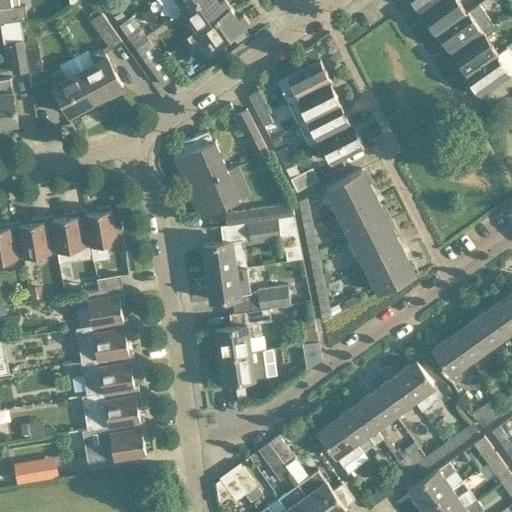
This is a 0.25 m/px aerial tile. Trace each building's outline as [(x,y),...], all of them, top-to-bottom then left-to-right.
[(9,0),(0,0),(0,7),(0,8),(2,21),(25,17),(23,4),(11,6),(9,0)] [(104,0),(119,21),(126,16),(114,0),(104,0)] [(159,0),(162,3),(160,11),(168,13),(171,16),(182,8),(193,0),(159,0)] [(201,24),(229,5),(226,0),(219,0),(218,0),(193,0),(182,8),(197,28),(197,29),(202,25),(201,24)] [(437,0),(414,0),(422,11),(437,0)] [(439,31),(466,12),(458,0),(437,0),(422,11),(437,32),(439,31)] [(439,31),(453,52),(482,31),(482,30),(492,23),(478,3),(466,12),(439,31)] [(193,45),(208,34),(216,45),(249,22),(243,13),(238,17),(229,5),(201,24),(202,25),(197,29),(197,28),(186,35),(193,45)] [(93,16),(91,18),(112,47),(122,39),(101,10),(93,16)] [(133,42),(145,33),(132,13),(126,17),(126,16),(119,21),(133,42)] [(453,52),(468,72),(497,52),(482,31),(453,52)] [(147,61),(159,53),(145,33),(133,42),(139,50),(147,61)] [(22,39),(8,41),(13,70),(29,68),(25,46),(24,38),(22,39)] [(25,46),(29,68),(31,81),(45,78),(39,43),(25,46)] [(93,59),(79,66),(97,99),(123,85),(102,46),(89,53),(93,59)] [(511,53),(507,46),(498,53),(497,52),(468,72),(466,73),(489,105),(511,88),(511,77),(510,75),(511,72),(511,53)] [(159,53),(147,61),(163,84),(174,76),(159,53)] [(297,97),(330,81),(331,80),(320,58),(277,80),(288,100),(296,96),(297,97)] [(70,113),(97,99),(79,66),(65,74),(62,67),(49,74),(70,113)] [(0,125),(18,122),(10,76),(0,78),(0,125)] [(299,123),(341,102),(330,81),(297,97),(296,96),(288,100),(299,123)] [(258,116),(268,111),(269,110),(259,89),(248,94),(258,116)] [(309,143),(318,139),(318,140),(353,122),(352,122),(351,122),(341,102),(299,123),(309,143)] [(269,151),(266,145),(261,135),(246,107),(235,112),(258,156),(269,151)] [(268,111),(258,116),(263,125),(272,121),(268,111)] [(331,160),(346,153),(363,144),(353,122),(318,140),(319,140),(320,139),(331,160)] [(227,168),(223,157),(215,139),(213,140),(208,129),(180,140),(185,151),(174,156),(185,185),(227,168)] [(276,150),(281,159),(290,154),(285,145),(276,150)] [(290,154),(281,159),(298,190),(319,178),(312,165),(299,171),(290,154)] [(362,167),(344,177),(326,186),(370,273),(379,291),(415,273),(415,272),(413,272),(407,259),(408,259),(395,233),(394,234),(388,221),(389,221),(388,219),(387,220),(381,207),(382,206),(369,181),(368,182),(362,169),(363,169),(362,167)] [(198,215),(216,208),(240,198),(227,168),(185,185),(198,215)] [(313,226),(306,196),(298,200),(304,230),(313,226)] [(226,223),(249,220),(279,215),(293,213),(294,213),(292,202),(266,205),(224,211),(226,223)] [(85,208),(91,244),(108,241),(109,250),(126,247),(122,224),(115,225),(112,208),(111,208),(110,204),(97,206),(98,210),(86,212),(86,208),(85,208)] [(52,214),(57,250),(91,244),(85,208),(65,211),(66,215),(53,218),(52,214)] [(293,213),(279,215),(282,236),(298,234),(294,213),(293,213)] [(18,219),(24,255),(57,250),(52,214),(32,217),(33,221),(19,223),(19,219),(18,219)] [(279,215),(249,220),(252,240),(282,236),(279,215)] [(0,259),(24,255),(18,219),(0,222),(0,259)] [(304,230),(310,260),(319,255),(319,254),(327,250),(324,245),(318,248),(313,226),(304,230)] [(207,269),(247,264),(243,237),(203,243),(207,269)] [(319,255),(310,260),(316,289),(325,285),(319,255)] [(251,293),(248,273),(247,264),(207,269),(211,298),(251,293)] [(97,277),(99,288),(122,284),(120,273),(97,277)] [(258,290),(261,307),(269,306),(291,303),(291,301),(307,299),(305,283),(258,290)] [(91,323),(123,318),(121,304),(125,303),(122,284),(99,288),(86,290),(91,323)] [(330,315),(325,285),(316,289),(322,319),(330,315)] [(492,305),(509,330),(511,327),(511,292),(511,291),(492,305)] [(472,319),(490,344),(509,330),(492,305),(472,319)] [(215,326),(219,354),(263,348),(262,347),(265,344),(264,336),(261,334),(259,320),(271,319),(269,306),(261,307),(230,312),(231,324),(215,326)] [(304,339),(317,337),(314,316),(301,318),(304,339)] [(75,326),(81,360),(133,351),(133,350),(129,351),(127,338),(131,337),(127,317),(91,323),(75,326)] [(472,319),(452,333),(470,358),(470,357),(490,344),(472,319)] [(450,372),(470,358),(452,333),(433,347),(450,372)] [(302,343),(303,351),(307,369),(322,358),(319,340),(302,343)] [(266,375),(264,361),(263,348),(219,354),(223,381),(266,375)] [(81,394),(138,384),(134,385),(132,371),(136,371),(133,351),(81,360),(86,393),(81,394)] [(416,359),(397,373),(414,397),(434,383),(416,359)] [(394,411),(414,397),(397,373),(377,387),(394,411)] [(81,394),(87,428),(140,419),(138,405),(142,404),(138,384),(81,394)] [(375,425),(394,411),(377,387),(357,401),(375,425)] [(506,408),(501,401),(496,393),(470,412),(477,418),(484,424),(506,408)] [(511,393),(501,401),(506,408),(511,404),(511,393)] [(375,425),(357,401),(338,416),(362,450),(382,435),(375,425)] [(347,471),(367,456),(362,450),(338,416),(318,430),(347,471)] [(114,458),(126,456),(146,452),(143,438),(147,437),(144,418),(140,419),(87,428),(83,428),(89,461),(114,456),(114,458)] [(491,428),(505,448),(511,442),(498,423),(491,428)] [(469,424),(445,441),(451,448),(475,431),(469,424)] [(279,433),(269,440),(286,463),(295,456),(279,433)] [(484,433),(473,441),(488,461),(498,453),(484,433)] [(269,440),(258,448),(279,477),(289,470),(285,464),(286,463),(269,440)] [(445,441),(426,455),(431,462),(451,448),(445,441)] [(431,462),(426,455),(418,445),(398,459),(405,469),(411,477),(431,462)] [(498,453),(488,461),(501,480),(511,473),(498,453)] [(354,498),(342,481),(332,488),(318,468),(308,474),(295,456),(286,463),(299,481),(321,511),(340,511),(346,507),(345,505),(354,498)] [(409,488),(423,507),(452,486),(444,476),(455,467),(449,459),(409,488)] [(240,461),(230,468),(246,491),(257,484),(240,461)] [(35,462),(14,465),(17,482),(38,479),(35,462)] [(230,468),(220,476),(221,477),(216,481),(219,500),(231,491),(236,498),(246,491),(230,468)] [(387,483),(392,490),(411,477),(405,469),(387,483)] [(511,472),(511,473),(501,480),(511,494),(511,472)] [(463,479),(423,507),(426,511),(456,511),(476,498),(468,487),(469,487),(463,479)] [(321,511),(299,481),(279,495),(291,511),(321,511)] [(372,504),(392,490),(387,483),(367,497),(372,504)] [(257,484),(246,491),(252,499),(263,492),(257,484)] [(260,510),(261,511),(291,511),(279,495),(268,503),(260,510)] [(474,511),(483,506),(477,498),(476,498),(456,511),(474,511)]
